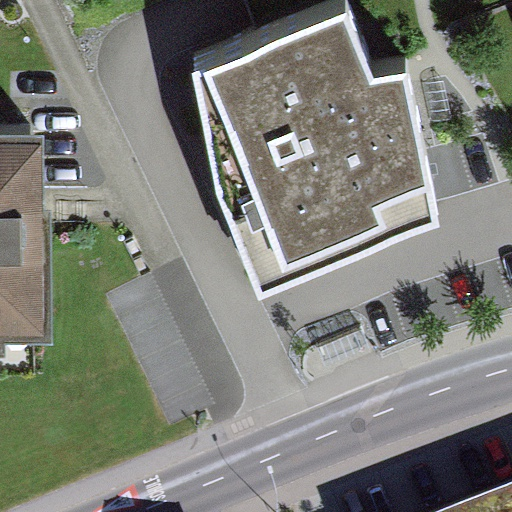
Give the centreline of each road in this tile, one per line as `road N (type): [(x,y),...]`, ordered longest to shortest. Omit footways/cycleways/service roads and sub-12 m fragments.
road 1 (tertiary): [(141,511),(511,369)]
road 2 (unknown): [(234,308),(511,208)]
